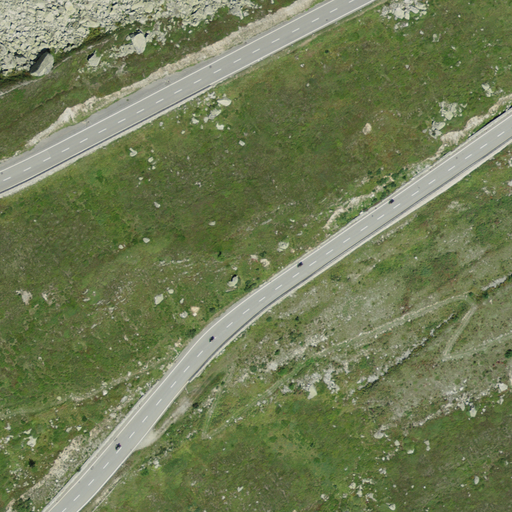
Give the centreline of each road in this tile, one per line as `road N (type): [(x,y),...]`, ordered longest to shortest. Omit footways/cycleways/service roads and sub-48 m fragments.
road 1 (primary): [(61,511),(234,319),(511,126)]
road 2 (primary): [(353,0),(0,181)]
